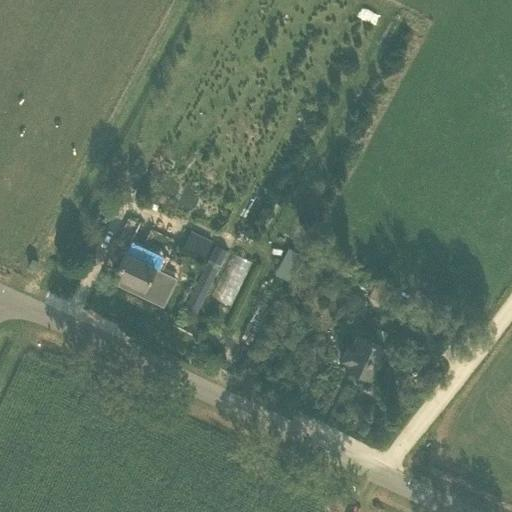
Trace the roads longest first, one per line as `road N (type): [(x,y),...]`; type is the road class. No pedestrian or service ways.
road 1 (unclassified): [(1,299),(459,511)]
road 2 (track): [(380,474),(511,302)]
